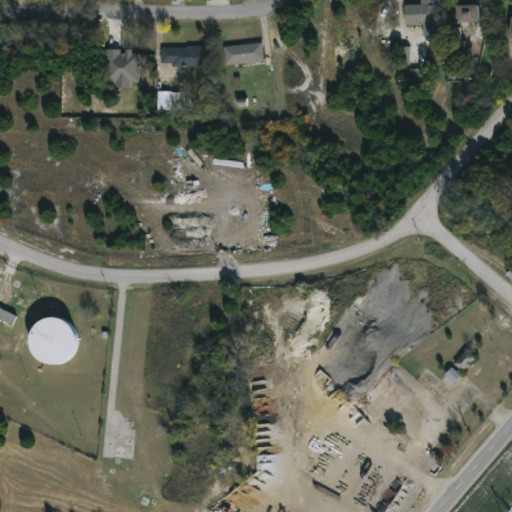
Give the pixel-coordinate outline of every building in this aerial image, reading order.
[(403,25),(403,5),(438,5),(438,36),(421,36),(421,25),(403,25)] [(478,22),(454,22),(454,6),(478,6),(478,22)] [(224,66),(223,47),(262,44),(263,63),(224,66)] [(160,47),(209,47),(209,68),(160,68),(160,47)] [(123,49),(106,49),(106,82),(117,82),(116,88),(131,88),(132,82),(139,82),(140,51),(123,51),(123,49)] [(408,78),(421,78),(421,69),(408,69),(408,78)] [(157,109),(184,110),(184,92),(157,92),(157,109)] [(0,320),(0,310),(15,318),(10,326),(0,320)] [(69,319),(75,325),(78,332),(79,340),(77,348),(73,355),(67,359),(60,362),(53,362),(46,360),(40,356),(35,350),(33,343),(33,336),(35,329),(39,323),(45,318),(53,315),(61,316),(69,319)] [(453,365),(466,351),(475,360),(462,373),(453,365)]
